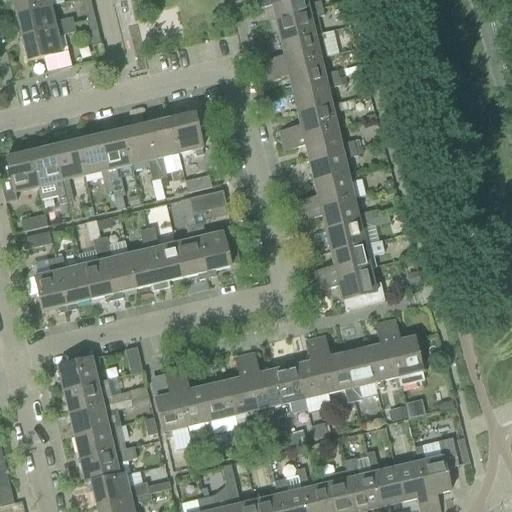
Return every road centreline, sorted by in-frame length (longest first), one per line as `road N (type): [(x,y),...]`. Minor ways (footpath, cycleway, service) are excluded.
road 1 (residential): [(11,357),(285,293),(229,70),(0,123)]
road 2 (residential): [(47,511),(11,357)]
